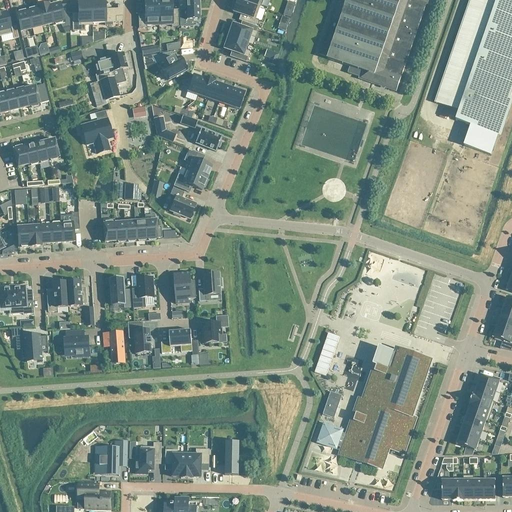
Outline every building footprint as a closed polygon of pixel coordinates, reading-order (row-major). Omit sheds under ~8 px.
[(158,25),(157,0),(155,0),(153,0),(152,0),(144,0),(145,0),(144,0),(145,14),(138,14),(138,28),(146,28),(146,25),(158,25)] [(170,0),(157,0),(158,25),(171,24),(171,27),(178,27),(178,13),(171,13),(170,0)] [(185,12),(180,12),(180,26),(192,26),(192,20),(199,20),(198,0),(184,0),(185,9),(185,12)] [(234,1),(231,10),(233,10),(232,12),(242,16),(240,21),(244,22),(244,23),(253,25),(259,8),(236,0),(236,2),(234,1)] [(396,92),(426,0),(337,0),(319,55),(327,57),(326,59),(327,59),(349,67),(347,73),(359,77),(358,79),(396,92)] [(511,0),(469,0),(434,103),(458,111),(455,121),(470,126),(464,146),(490,155),(511,91),(511,0)] [(92,23),(92,2),(78,3),(78,13),(71,14),(72,31),(84,30),(84,26),(92,25),(92,23)] [(92,2),(92,23),(105,22),(105,25),(112,25),(112,22),(115,22),(122,22),(123,16),(123,5),(117,5),(117,9),(104,9),(104,2),(92,2)] [(59,3),(48,6),(52,24),(53,25),(64,23),(65,26),(69,25),(69,14),(62,15),(59,3)] [(37,7),(42,26),(52,24),(48,6),(47,4),(37,7)] [(37,7),(26,10),(31,29),(42,26),(37,7)] [(31,29),(26,10),(15,13),(20,32),(31,29)] [(292,12),(284,10),(282,15),(290,18),(292,12)] [(0,12),(0,36),(12,34),(13,39),(18,38),(15,26),(11,27),(7,11),(0,12)] [(227,36),(247,43),(249,36),(254,37),(258,27),(253,25),(244,23),(242,28),(232,24),(227,36)] [(91,34),(80,35),(80,42),(101,40),(100,30),(91,31),(91,34)] [(244,50),(247,43),(227,36),(223,49),(234,52),(232,58),(245,62),(249,52),(244,50)] [(24,45),(26,56),(47,53),(45,42),(24,45)] [(174,43),(165,45),(167,51),(176,50),(174,43)] [(72,62),(82,59),(80,51),(70,53),(72,62)] [(173,58),(172,53),(151,56),(159,70),(160,69),(167,80),(175,76),(176,78),(183,74),(182,72),(186,70),(184,66),(186,65),(182,58),(180,59),(179,58),(174,61),(173,58)] [(120,55),(109,58),(111,67),(114,77),(99,81),(105,101),(105,100),(118,97),(115,85),(125,82),(122,69),(123,69),(126,68),(123,54),(120,55)] [(96,74),(98,74),(98,75),(95,76),(97,82),(89,84),(96,107),(106,104),(105,101),(99,81),(114,77),(111,67),(109,58),(94,62),(96,69),(95,71),(96,74)] [(187,92),(197,95),(203,79),(193,75),(187,92)] [(208,99),(214,83),(214,81),(203,77),(203,79),(197,95),(208,99)] [(208,99),(218,103),(224,85),(218,83),(218,84),(214,83),(208,99)] [(35,87),(24,89),(28,107),(29,108),(40,106),(39,104),(48,102),(43,85),(35,87)] [(218,103),(228,106),(234,89),(230,88),(230,87),(224,85),(218,103)] [(14,90),(18,109),(28,107),(24,89),(24,88),(14,90)] [(234,89),(228,106),(239,110),(245,93),(234,89)] [(14,90),(4,93),(8,112),(18,109),(14,90)] [(0,113),(8,112),(4,93),(0,93),(0,113)] [(143,106),(130,107),(131,118),(145,117),(143,106)] [(197,121),(182,116),(179,124),(194,129),(197,121)] [(112,138),(107,119),(80,126),(86,145),(93,143),(96,154),(109,151),(106,140),(112,138)] [(219,141),(221,137),(201,128),(195,143),(215,152),(217,147),(219,148),(221,142),(219,141)] [(43,142),(48,161),(59,159),(54,140),(43,142)] [(33,145),(38,164),(48,161),(43,142),(33,145)] [(28,165),(23,147),(23,145),(12,148),(17,167),(28,165)] [(23,147),(28,165),(28,166),(38,164),(33,145),(23,147)] [(188,163),(185,169),(207,177),(211,166),(198,161),(201,154),(188,149),(183,161),(188,163)] [(207,177),(185,169),(182,176),(178,174),(173,186),(186,191),(188,185),(201,190),(202,187),(204,188),(207,181),(205,180),(207,177)] [(123,179),(122,195),(135,195),(136,179),(123,179)] [(39,189),(40,198),(48,197),(47,188),(39,189)] [(189,219),(195,205),(181,199),(183,193),(172,188),(170,195),(175,197),(170,211),(173,212),(172,214),(179,217),(180,215),(189,219)] [(14,191),(14,198),(26,197),(25,190),(14,191)] [(67,216),(60,216),(60,223),(62,243),(73,242),(73,230),(79,230),(78,213),(71,213),(71,215),(67,216)] [(115,241),(114,224),(114,219),(102,220),(104,242),(115,241)] [(144,221),(134,222),(136,242),(146,241),(144,221)] [(156,221),(144,221),(146,241),(157,240),(156,221)] [(124,223),(125,242),(136,242),(134,222),(124,223)] [(62,243),(60,223),(49,224),(51,243),(62,243)] [(124,223),(114,224),(115,241),(115,243),(125,242),(124,223)] [(28,227),(29,247),(40,246),(39,224),(38,225),(38,226),(28,227)] [(51,243),(49,224),(39,224),(40,246),(41,246),(41,244),(51,243)] [(29,247),(28,227),(16,228),(18,247),(29,247)] [(173,274),(175,291),(176,304),(188,303),(188,299),(196,298),(194,281),(190,281),(190,273),(173,274)] [(204,289),(198,289),(199,302),(206,301),(205,295),(220,294),(220,287),(222,287),(221,278),(219,279),(219,273),(203,274),(204,289)] [(152,278),(137,279),(138,289),(132,290),(133,309),(145,308),(144,298),(153,298),(152,278)] [(111,288),(109,288),(110,298),(112,298),(112,306),(124,305),(124,308),(131,308),(129,290),(123,290),(122,279),(110,280),(111,288)] [(67,283),(69,307),(82,306),(81,304),(86,304),(85,289),(81,290),(80,282),(67,283)] [(56,308),(69,307),(67,283),(54,284),(54,292),(46,292),(48,312),(56,312),(56,308)] [(0,308),(1,308),(1,310),(10,310),(9,308),(22,307),(23,315),(34,314),(32,290),(25,291),(25,287),(0,288),(0,308)] [(503,308),(511,310),(511,299),(506,297),(503,308)] [(499,317),(511,321),(511,310),(503,308),(499,317)] [(216,323),(205,323),(205,328),(202,328),(203,344),(218,343),(218,335),(221,335),(221,328),(228,328),(227,316),(215,317),(216,323)] [(496,327),(511,332),(511,321),(499,317),(496,327)] [(32,318),(21,319),(22,327),(32,327),(32,318)] [(151,353),(150,345),(152,345),(152,339),(150,339),(149,330),(141,331),(140,322),(141,322),(127,323),(128,339),(129,339),(129,338),(134,338),(136,354),(151,353)] [(22,327),(12,328),(12,336),(22,336),(22,327)] [(511,332),(496,327),(492,338),(495,338),(494,340),(501,342),(501,341),(502,341),(499,349),(511,351),(511,348),(511,343),(511,341),(511,332)] [(180,347),(181,353),(192,352),(190,330),(169,332),(169,342),(161,343),(161,354),(171,353),(170,347),(180,347)] [(76,356),(89,356),(88,338),(79,338),(79,332),(66,333),(66,339),(64,339),(65,354),(75,354),(76,356)] [(122,333),(103,334),(104,347),(111,346),(112,364),(124,363),(122,333)] [(328,333),(314,372),(325,377),(339,337),(328,333)] [(25,349),(21,350),(22,350),(22,359),(25,359),(26,362),(26,361),(34,361),(41,360),(41,361),(42,361),(41,352),(47,352),(47,353),(48,353),(47,335),(46,335),(46,338),(40,339),(40,335),(39,335),(40,336),(24,337),(24,336),(25,349)] [(410,416),(429,360),(398,349),(396,353),(382,348),(376,364),(379,365),(378,371),(374,370),(364,400),(360,399),(355,415),(358,416),(357,421),(353,419),(348,435),(340,432),(340,431),(324,426),(319,442),(335,447),(335,446),(343,449),(340,456),(356,461),(357,459),(362,461),(361,463),(380,469),(387,449),(401,454),(414,417),(410,416)] [(477,386),(495,392),(500,380),(492,377),(492,379),(480,375),(477,386)] [(495,392),(477,386),(476,387),(473,395),(472,395),(494,403),(494,402),(492,401),(495,392)] [(341,396),(330,392),(322,415),(334,419),(341,396)] [(469,405),(491,412),(494,403),(472,395),(469,405)] [(491,412),(469,405),(470,405),(467,415),(488,422),(491,412)] [(487,422),(488,422),(467,415),(463,424),(482,431),(485,421),(487,422)] [(479,440),(482,431),(463,424),(460,434),(479,440)] [(475,451),(479,440),(460,434),(456,445),(475,451)] [(113,448),(101,448),(101,457),(99,457),(99,466),(100,466),(100,475),(118,475),(118,476),(119,476),(119,459),(128,459),(128,441),(127,441),(127,442),(113,442),(113,448)] [(238,476),(239,442),(225,442),(225,475),(238,476)] [(153,471),(153,462),(161,462),(161,443),(153,443),(153,447),(140,447),(140,462),(135,462),(135,474),(147,475),(147,471),(153,471)] [(187,455),(186,479),(192,479),(192,478),(200,478),(201,465),(208,465),(209,450),(195,449),(195,455),(187,455)] [(180,478),(186,479),(187,455),(177,455),(177,450),(165,450),(165,464),(173,465),(172,477),(180,477),(180,478)] [(462,481),(453,481),(453,501),(463,501),(463,476),(462,476),(462,481)] [(473,500),(473,476),(463,476),(463,501),(463,500),(473,500)] [(473,476),(473,500),(483,500),(483,480),(473,480),(473,476)] [(511,497),(511,478),(502,478),(503,498),(511,497)] [(494,480),(483,480),(483,500),(495,500),(494,491),(500,491),(500,479),(494,479),(494,480)] [(453,501),(453,481),(441,481),(441,491),(440,491),(440,498),(441,498),(441,500),(452,500),(452,501),(453,501)] [(78,499),(85,499),(85,509),(110,510),(110,493),(98,493),(99,485),(78,484),(78,493),(78,499)] [(112,506),(120,503),(118,498),(111,501),(112,506)] [(163,511),(195,511),(196,508),(188,508),(188,500),(175,499),(175,504),(173,504),(173,503),(170,503),(170,504),(164,504),(163,511)]
